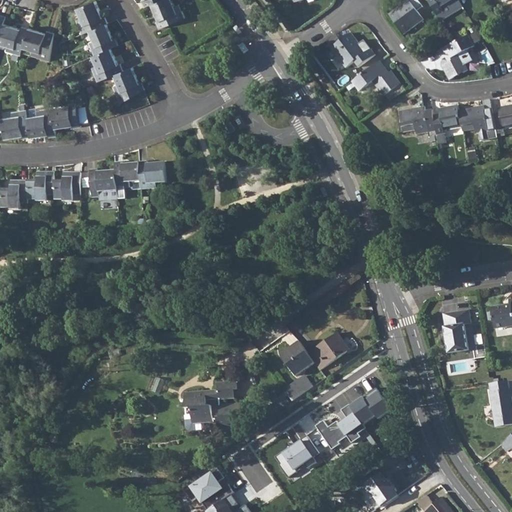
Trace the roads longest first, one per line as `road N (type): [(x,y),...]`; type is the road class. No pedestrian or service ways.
road 1 (tertiary): [(391,293),(315,113),(279,57)]
road 2 (tertiary): [(498,511),(440,425),(409,320),(391,293)]
road 3 (residential): [(191,114),(95,147),(0,154)]
road 4 (residential): [(402,344),(240,454)]
road 5 (residential): [(361,4),(435,93),(511,86)]
road 6 (tertiary): [(402,344),(435,447),(480,511)]
road 7 (unknown): [(380,264),(245,365)]
road 8 (residential): [(191,114),(118,0)]
road 9 (residential): [(391,293),(511,272)]
